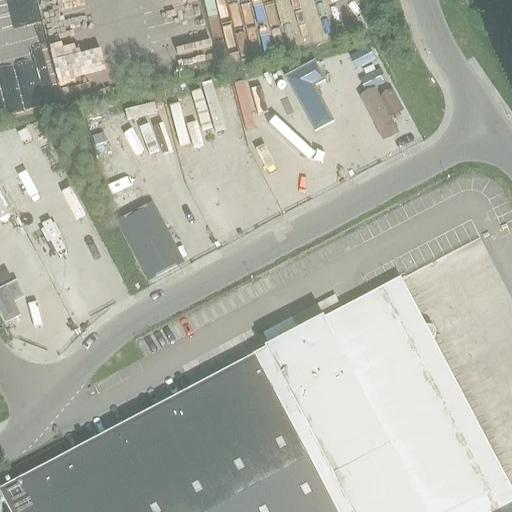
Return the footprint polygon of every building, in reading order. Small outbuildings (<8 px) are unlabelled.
[(375,61),(368,49),(354,57),(360,69),(375,61)] [(366,93),(386,83),(380,71),(360,81),(366,93)] [(335,511),(511,511),(511,493),(400,280),(255,357),(335,511)] [(291,320),(286,310),(258,325),(268,344),(338,307),(333,298),(291,320)] [(0,496),(7,511),(335,511),(255,357),(84,447),(0,491),(0,496)]
